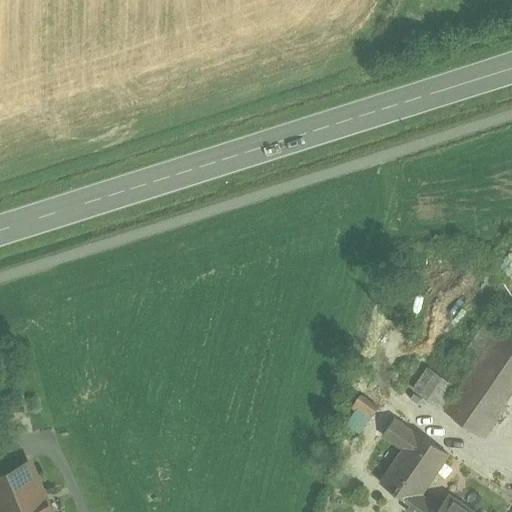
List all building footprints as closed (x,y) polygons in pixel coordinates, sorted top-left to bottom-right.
[(511,332),(504,327),(446,411),(482,435),(511,390),(511,332)] [(442,378),(427,398),(442,409),(457,389),(442,378)] [(417,433),(397,419),(384,437),(405,451),(417,433)] [(405,451),(383,484),(413,506),(421,495),(449,455),(417,433),(405,451)] [(29,464),(0,476),(0,511),(29,511),(46,505),(29,464)] [(476,511),(451,494),(441,508),(421,495),(413,506),(410,511),(411,511),(476,511)]
